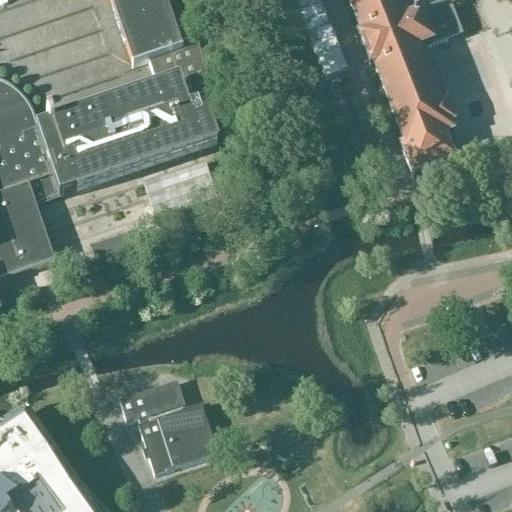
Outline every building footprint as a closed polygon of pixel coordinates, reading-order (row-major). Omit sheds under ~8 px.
[(0,285),(55,267),(52,257),(36,211),(47,207),(57,204),(193,158),(218,149),(208,120),(191,125),(183,101),(213,91),(204,65),(188,18),(171,24),(162,0),(107,0),(131,71),(149,65),(155,83),(159,82),(162,92),(158,93),(61,126),(59,120),(50,123),(46,124),(48,130),(38,134),(36,128),(33,120),(15,96),(0,89),(0,285)] [(291,0),(346,139),(369,130),(318,0),(291,0)] [(346,0),(362,40),(359,41),(370,70),(374,69),(404,148),(400,149),(412,179),(452,163),(443,139),(451,136),(447,127),(451,126),(444,108),(440,109),(436,98),(441,96),(427,60),(422,62),(417,51),(425,48),(427,53),(448,44),(446,41),(458,36),(447,8),(435,12),(434,9),(412,17),(414,21),(407,24),(402,13),(407,11),(403,0),(346,0)] [(488,150),(511,140),(511,120),(481,133),(488,150)] [(205,166),(143,187),(155,225),(218,204),(205,166)] [(98,269),(144,254),(137,234),(91,250),(98,269)] [(177,387),(119,405),(126,429),(138,426),(139,430),(138,431),(146,456),(150,454),(152,462),(148,463),(154,481),(217,460),(201,410),(197,411),(182,416),(181,415),(151,425),(150,422),(185,411),(177,387)] [(0,434),(0,511),(99,511),(59,469),(25,419),(0,434)]
